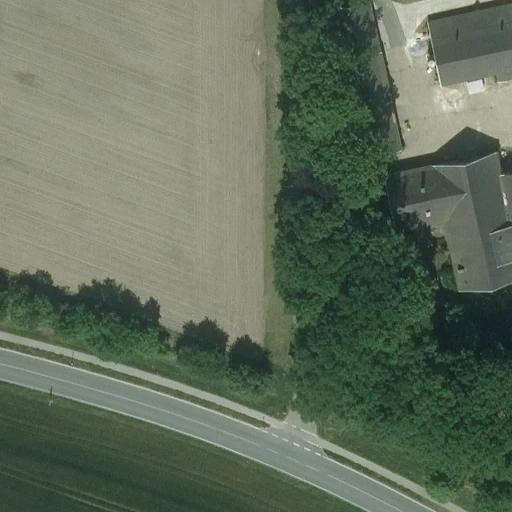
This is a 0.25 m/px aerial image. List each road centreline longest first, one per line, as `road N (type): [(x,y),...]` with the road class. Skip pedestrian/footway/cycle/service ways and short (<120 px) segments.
road 1 (unclassified): [(293,0),(303,406),(283,454)]
road 2 (secondary): [(0,361),(283,454)]
road 3 (secondary): [(283,454),(402,511)]
